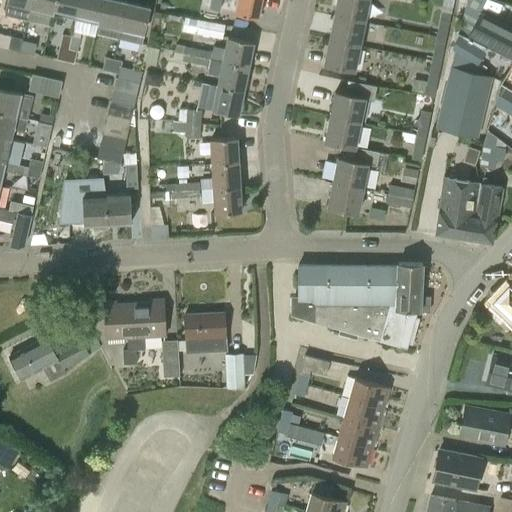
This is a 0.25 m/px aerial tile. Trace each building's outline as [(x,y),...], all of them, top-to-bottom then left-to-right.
[(4,15),(28,21),(32,0),(6,0),(6,3),(6,4),(6,5),(4,15)] [(32,0),(28,21),(51,26),(53,15),(56,0),(32,0)] [(56,0),(53,15),(75,20),(79,0),(56,0)] [(79,0),(75,20),(97,25),(98,25),(103,0),(79,0)] [(119,39),(120,31),(127,2),(119,0),(103,0),(98,25),(97,25),(95,33),(119,39)] [(211,0),(210,8),(220,10),(221,0),(211,0)] [(258,19),(261,0),(238,0),(235,15),(258,19)] [(336,0),(335,11),(366,16),(368,0),(336,0)] [(127,2),(120,31),(144,35),(144,32),(150,7),(127,2)] [(466,5),(458,33),(511,60),(511,27),(480,12),(480,11),(466,5)] [(335,11),(331,27),(362,34),(366,16),(335,11)] [(441,11),(436,37),(446,39),(451,13),(441,11)] [(195,34),(222,39),(224,25),(197,20),(195,34)] [(362,34),(331,27),(324,65),(354,71),(362,34)] [(511,60),(458,33),(458,34),(454,50),(455,51),(454,52),(505,81),(511,70),(511,60)] [(0,34),(0,46),(8,49),(10,37),(0,34)] [(253,42),(227,37),(225,49),(213,47),(212,52),(176,45),(174,52),(248,67),(253,42)] [(441,62),(446,39),(436,37),(431,60),(441,62)] [(23,39),(20,52),(33,54),(35,42),(23,39)] [(57,60),(66,62),(68,49),(60,47),(57,59),(57,60)] [(146,47),(142,63),(155,66),(158,49),(146,47)] [(77,51),(68,49),(66,62),(74,64),(74,63),(77,51)] [(219,77),(217,87),(243,92),(248,67),(174,52),(172,60),(182,62),(182,61),(208,67),(207,74),(219,77)] [(450,67),(435,127),(477,138),(478,137),(483,138),(493,108),(494,103),(500,81),(500,79),(483,75),(484,69),(454,52),(450,67)] [(102,70),(111,72),(114,59),(105,57),(102,70)] [(119,74),(122,61),(114,59),(111,72),(116,74),(119,74)] [(441,62),(431,60),(423,98),(428,99),(429,97),(434,97),(441,62)] [(32,74),(28,91),(57,97),(58,98),(62,81),(32,74)] [(115,78),(112,89),(136,94),(139,83),(115,78)] [(334,92),(329,118),(360,125),(365,99),(373,101),(376,86),(347,80),(344,94),(334,92)] [(511,87),(500,80),(500,81),(494,103),(511,113),(511,87)] [(238,117),(243,92),(217,87),(212,111),(238,117)] [(0,88),(0,112),(28,119),(33,95),(21,93),(0,88)] [(136,94),(112,89),(110,100),(134,105),(136,94)] [(110,100),(107,112),(131,117),(134,105),(110,100)] [(511,149),(511,115),(502,108),(494,107),(486,131),(511,149)] [(186,122),(186,123),(200,124),(201,110),(186,109),(186,122)] [(421,110),(416,135),(426,137),(430,112),(421,110)] [(0,136),(10,139),(13,129),(25,132),(28,119),(0,112),(0,136)] [(128,129),(131,117),(107,112),(105,123),(128,129)] [(41,113),(39,122),(52,125),(54,116),(52,116),(41,113)] [(329,118),(324,142),(350,147),(347,160),(337,158),(332,183),(362,190),(368,165),(374,166),(374,170),(384,172),(387,155),(378,154),(379,153),(355,148),(360,125),(329,118)] [(37,130),(49,133),(50,133),(52,125),(39,122),(37,130)] [(105,123),(102,135),(126,140),(128,129),(105,123)] [(186,123),(184,137),(199,138),(200,124),(186,123)] [(486,131),(483,139),(480,157),(503,158),(505,145),(486,131)] [(400,138),(415,141),(411,160),(420,162),(426,137),(416,135),(402,132),(400,138)] [(102,135),(100,146),(123,151),(126,140),(102,135)] [(0,136),(0,160),(5,162),(10,139),(0,136)] [(210,139),(212,164),(238,162),(236,137),(210,139)] [(100,146),(97,157),(105,159),(119,163),(120,163),(123,151),(100,146)] [(30,159),(28,167),(41,170),(43,162),(30,159)] [(119,163),(105,159),(103,169),(103,171),(103,178),(116,177),(119,163)] [(0,160),(0,184),(3,171),(15,173),(18,165),(5,162),(0,160)] [(212,164),(213,188),(240,186),(238,162),(212,164)] [(138,189),(136,164),(125,165),(126,189),(138,189)] [(39,179),(41,170),(28,167),(26,176),(39,179)] [(443,178),(435,234),(461,239),(465,214),(475,216),(480,183),(443,178)] [(175,183),(176,191),(202,189),(201,182),(175,183)] [(362,190),(332,183),(327,207),(358,214),(362,190)] [(465,214),(461,239),(492,243),(502,187),(480,183),(475,216),(465,214)] [(389,184),(387,193),(413,198),(415,190),(389,184)] [(215,214),(241,212),(240,186),(213,188),(215,214)] [(176,198),(202,197),(202,189),(176,191),(176,198)] [(91,196),(91,191),(82,191),(69,192),(70,218),(83,217),(83,226),(108,225),(106,195),(91,196)] [(387,193),(387,194),(385,203),(410,208),(411,208),(413,198),(387,193)] [(106,195),(108,225),(131,223),(130,198),(130,194),(106,195)] [(33,206),(10,201),(8,210),(31,215),(33,206)] [(0,221),(14,225),(9,247),(16,246),(23,246),(31,215),(8,210),(0,207),(0,221)] [(422,266),(422,263),(397,263),(396,265),(298,265),(298,299),(297,317),(339,329),(337,335),(356,340),(358,334),(401,347),(402,342),(410,345),(418,319),(410,316),(412,310),(419,311),(422,266)] [(511,281),(509,285),(508,284),(492,301),(498,307),(493,314),(511,332),(511,281)] [(164,301),(134,303),(136,349),(144,348),(143,337),(165,336),(164,301)] [(104,304),(106,339),(128,337),(128,349),(123,349),(124,364),(136,363),(136,349),(134,303),(104,304)] [(185,339),(205,337),(206,352),(223,351),(226,351),(224,313),(184,314),(185,339)] [(64,368),(90,355),(80,337),(54,349),(47,335),(9,355),(22,379),(43,368),(50,380),(66,372),(64,368)] [(178,339),(161,341),(163,377),(180,376),(178,339)] [(226,388),(244,387),(242,354),(224,355),(226,388)] [(300,372),(297,382),(307,385),(310,374),(309,374),(310,371),(326,375),(329,361),(305,355),(300,372)] [(511,362),(492,357),(485,383),(511,389),(511,362)] [(383,408),(389,387),(354,377),(349,397),(383,408)] [(304,397),(307,385),(297,382),(294,394),(304,397)] [(349,397),(343,418),(377,428),(383,408),(349,397)] [(508,413),(464,405),(458,436),(504,445),(508,425),(511,426),(511,408),(509,408),(508,413)] [(293,411),(290,411),(283,409),(280,421),(290,423),(298,425),(300,416),(292,414),(293,411)] [(343,418),(338,437),(372,448),(377,428),(343,418)] [(288,429),(290,423),(280,421),(276,431),(286,435),(288,429)] [(298,425),(290,423),(288,429),(286,435),(286,436),(297,439),(300,426),(298,425)] [(1,436),(0,437),(0,462),(7,467),(19,447),(1,436)] [(338,437),(332,457),(366,467),(372,448),(338,437)] [(478,457),(438,449),(433,480),(472,488),(478,457)] [(271,489),(268,500),(278,503),(281,492),(271,489)] [(307,511),(342,511),(346,501),(311,491),(306,511),(307,511)] [(487,511),(489,507),(454,500),(454,501),(430,496),(427,511),(487,511)] [(275,511),(278,503),(268,500),(264,511),(275,511)]
